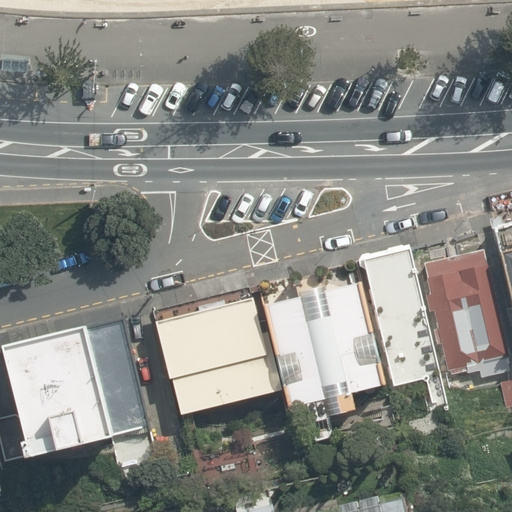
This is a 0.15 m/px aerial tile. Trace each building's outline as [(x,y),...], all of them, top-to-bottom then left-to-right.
[(4,54),(3,70),(29,72),(30,56),(4,54)] [(511,221),(494,226),(511,302),(511,221)] [(450,398),(414,246),(366,257),(396,384),(428,376),(434,401),(450,398)] [(511,355),(487,248),(426,262),(433,291),(427,292),(432,311),(437,309),(441,328),(435,329),(438,344),(443,342),(450,370),(452,370),(453,373),(468,370),(469,372),(481,369),(483,377),(511,369),(511,364),(510,356),(511,355)] [(279,296),(264,300),(288,405),(305,400),(315,439),(326,437),(330,435),(333,432),(333,428),(330,413),(356,406),(352,389),(386,381),(361,276),(345,280),(341,279),(333,277),(328,276),(326,276),(324,270),(295,278),(295,283),(292,284),(287,287),(283,291),(280,294),(279,296)] [(251,283),(153,308),(171,376),(173,376),(182,412),(283,387),(268,327),(263,329),(251,283)] [(122,318),(86,328),(112,435),(151,426),(122,318)] [(112,435),(86,328),(7,347),(27,427),(21,428),(28,456),(112,435)] [(511,379),(502,382),(508,408),(511,406),(511,379)] [(0,443),(0,488),(10,486),(0,443)] [(276,511),(271,497),(237,505),(238,511),(276,511)] [(346,511),(407,511),(407,501),(388,502),(387,497),(346,499),(346,511)]
